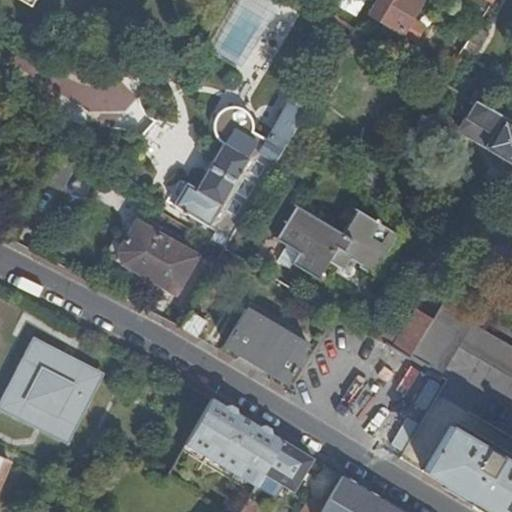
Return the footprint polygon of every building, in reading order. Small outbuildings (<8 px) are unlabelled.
[(415,0),(378,0),(370,14),(400,34),(419,2),(415,0)] [(460,0),(482,13),(489,1),(486,0),(460,0)] [(82,65),(74,49),(58,57),(67,73),(82,65)] [(225,147),(227,148),(201,190),(191,185),(178,207),(217,232),(230,240),(238,227),(250,206),(267,177),(286,144),(306,111),(292,103),(268,142),(255,134),(255,132),(255,129),(255,127),(255,125),(254,122),(254,120),(252,118),(251,116),(250,114),(248,113),(246,111),(244,110),(242,109),(240,109),(237,108),(235,108),(233,108),(230,109),(228,109),(226,110),(224,111),(222,113),(220,114),(219,116),(217,118),(216,120),(215,122),(215,125),(214,127),(214,129),(215,132),(215,134),(216,136),(217,138),(218,140),(220,142),(221,144),(223,145),(225,147)] [(511,124),(488,109),(476,103),(468,115),(476,119),(473,125),(491,135),(484,148),(511,164),(511,124)] [(60,153),(44,181),(59,188),(74,161),(60,153)] [(341,234),(295,205),(275,241),(287,248),(299,256),(293,266),(316,281),(328,261),(343,269),(347,261),(368,275),(393,233),(355,210),(341,234)] [(494,267),(508,244),(464,218),(451,241),(492,266),(494,267)] [(138,221),(119,251),(125,264),(176,292),(198,255),(138,221)] [(299,256),(287,248),(278,263),(290,271),(293,266),(299,256)] [(390,351),(406,361),(413,352),(440,307),(422,296),(406,324),(391,350),(390,351)] [(511,379),(511,349),(440,307),(413,352),(406,361),(433,377),(453,345),(511,379)] [(177,327),(195,338),(205,322),(186,311),(177,327)] [(244,311),(223,346),(285,385),(308,349),(244,311)] [(391,350),(406,324),(390,315),(376,341),(391,350)] [(0,390),(0,395),(70,429),(98,381),(93,377),(96,371),(76,359),(75,362),(58,352),(59,349),(39,338),(35,343),(30,340),(0,390)] [(0,407),(62,444),(70,429),(0,395),(0,407)] [(224,408),(210,400),(183,445),(197,454),(224,408)] [(256,428),(224,408),(197,454),(255,488),(262,475),(281,442),(268,434),(261,444),(251,439),(256,428)] [(511,511),(511,463),(449,426),(421,473),(486,511),(511,511)] [(268,434),(256,428),(251,439),(261,444),(268,434)] [(97,462),(106,447),(86,437),(78,450),(97,462)] [(310,459),(281,442),(262,475),(263,476),(280,486),(291,493),(310,459)] [(280,486),(263,476),(255,488),(284,504),(291,493),(280,486)] [(399,511),(341,477),(319,511),(399,511)] [(246,501),(240,511),(255,511),(258,508),(246,501)]
